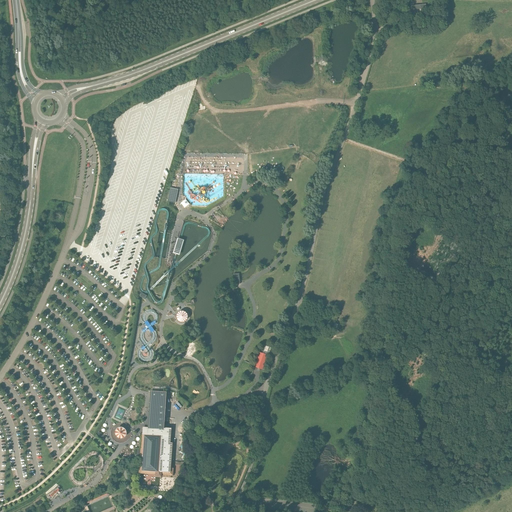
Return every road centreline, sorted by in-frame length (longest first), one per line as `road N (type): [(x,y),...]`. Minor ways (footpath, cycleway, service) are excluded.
road 1 (unclassified): [(238,495),(372,50),(372,0)]
road 2 (secondary): [(95,85),(316,0)]
road 3 (secondary): [(0,301),(24,238),(34,147)]
road 4 (track): [(194,86),(209,106),(232,111),(315,101)]
